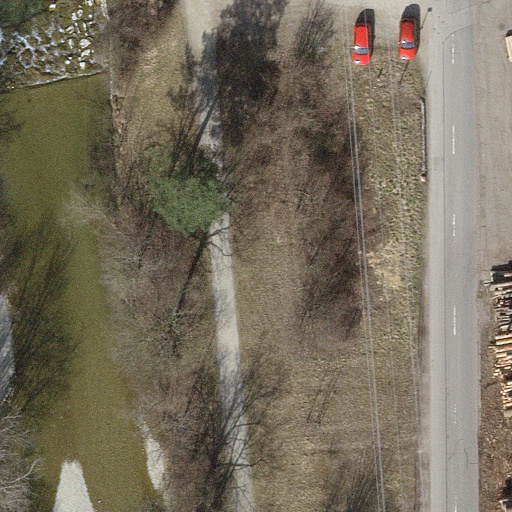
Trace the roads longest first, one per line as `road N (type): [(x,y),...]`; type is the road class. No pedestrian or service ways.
road 1 (tertiary): [(458,511),(457,0)]
road 2 (track): [(263,30),(292,380)]
road 3 (track): [(193,19),(263,30),(457,29)]
road 4 (track): [(231,382),(457,374)]
road 5 (track): [(241,462),(457,446)]
